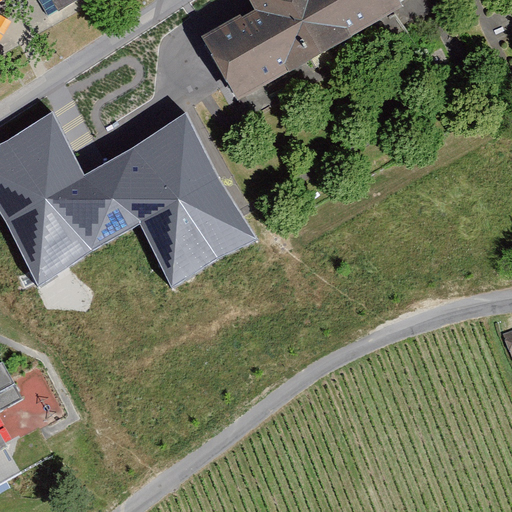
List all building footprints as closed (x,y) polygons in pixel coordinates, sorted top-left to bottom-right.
[(33,0),(46,23),(88,0),(33,0)] [(246,0),(254,13),(203,41),(236,100),(400,10),(394,0),(246,0)] [(35,149),(1,169),(35,227),(45,222),(46,224),(37,230),(56,264),(80,250),(102,288),(206,228),(185,192),(204,180),(184,146),(176,150),(174,147),(189,139),(155,79),(121,98),(113,86),(27,135),(35,149)] [(270,272),(226,297),(248,335),(292,311),(270,272)] [(185,320),(136,348),(161,390),(210,362),(185,320)] [(0,456),(9,451),(0,434),(0,412),(21,401),(4,371),(0,372),(0,456)]
